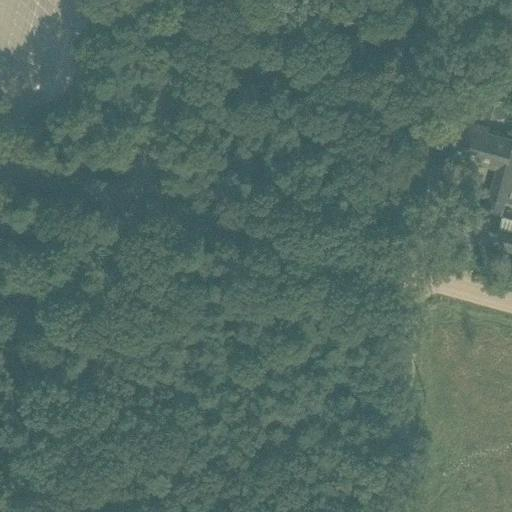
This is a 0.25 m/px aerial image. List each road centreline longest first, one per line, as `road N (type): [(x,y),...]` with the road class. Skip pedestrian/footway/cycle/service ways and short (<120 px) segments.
road 1 (track): [(434,0),(420,279),(397,511)]
road 2 (unclassified): [(511,301),(132,202)]
road 3 (unclassified): [(42,511),(132,202)]
road 4 (unclassified): [(132,202),(188,0)]
road 5 (unclassified): [(132,202),(0,169)]
